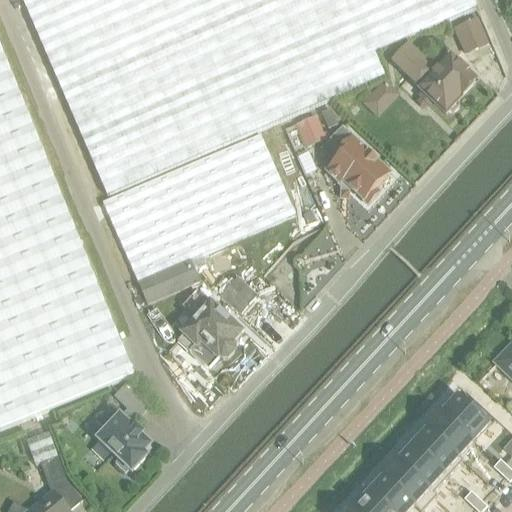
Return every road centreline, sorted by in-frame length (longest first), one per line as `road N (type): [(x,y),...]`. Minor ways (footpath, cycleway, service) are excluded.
road 1 (unclassified): [(135,511),(511,94)]
road 2 (primary): [(228,511),(511,206)]
